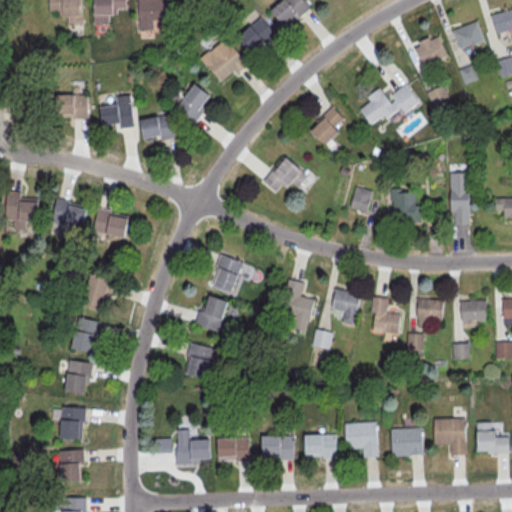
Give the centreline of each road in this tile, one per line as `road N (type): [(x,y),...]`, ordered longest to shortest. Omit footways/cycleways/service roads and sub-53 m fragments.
road 1 (residential): [(130,511),(128,441),(140,343),(195,199),(293,80),(408,0)]
road 2 (residential): [(511,260),(336,250),(130,176),(15,153)]
road 3 (residential): [(511,488),(130,502)]
